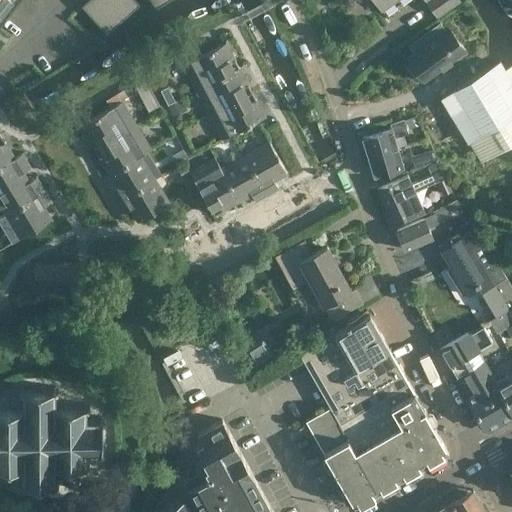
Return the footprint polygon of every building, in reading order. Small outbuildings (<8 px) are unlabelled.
[(0,0),(0,25),(19,0),(0,0)] [(135,0),(87,0),(82,5),(107,33),(139,4),(135,0)] [(374,0),(382,10),(396,0),(426,0),(437,16),(458,0),(374,0)] [(420,76),(423,79),(424,80),(466,50),(449,27),(446,29),(440,21),(408,44),(414,53),(407,58),(410,62),(407,65),(417,78),(420,76)] [(183,65),(196,90),(239,67),(239,66),(233,69),(230,62),(235,59),(226,42),(183,65)] [(511,81),(500,62),(497,64),(463,84),(442,97),(449,109),(468,143),(480,162),(511,142),(511,81)] [(196,90),(201,99),(208,114),(246,94),(243,87),(248,84),(239,67),(196,90)] [(146,80),(136,86),(141,96),(152,91),(146,80)] [(167,86),(160,89),(168,104),(175,100),(167,86)] [(116,93),(106,100),(110,107),(80,125),(91,142),(96,139),(100,146),(137,124),(122,100),(121,101),(116,93)] [(222,139),(227,137),(265,116),(255,98),(250,101),(246,94),(208,114),(222,139)] [(168,104),(167,105),(173,117),(187,109),(181,97),(175,100),(168,104)] [(408,133),(404,119),(390,123),(391,127),(362,136),(368,156),(398,147),(395,137),(408,133)] [(104,153),(99,156),(109,173),(147,151),(141,141),(144,139),(145,138),(137,124),(100,146),(104,153)] [(244,154),(266,194),(278,187),(274,180),(287,173),(269,139),(244,154)] [(0,162),(13,155),(4,141),(0,143),(0,162)] [(398,147),(368,156),(374,176),(404,167),(398,147)] [(182,148),(172,155),(177,164),(187,157),(182,148)] [(415,167),(427,163),(435,160),(432,149),(411,156),(415,167)] [(147,151),(109,173),(117,186),(109,190),(116,201),(156,177),(150,168),(155,165),(147,151)] [(0,191),(21,179),(26,176),(24,171),(31,167),(22,152),(14,157),(13,155),(0,162),(0,191)] [(220,167),(239,200),(252,193),(255,200),(266,194),(244,154),(220,167)] [(411,183),(408,175),(378,188),(385,205),(416,191),(446,177),(438,160),(435,160),(427,163),(432,174),(411,183)] [(204,163),(189,171),(190,171),(197,185),(211,209),(219,204),(222,210),(239,200),(220,167),(217,161),(206,167),(204,163)] [(26,176),(21,179),(0,191),(0,207),(1,207),(6,216),(45,192),(36,176),(29,180),(26,176)] [(138,221),(170,201),(156,177),(116,201),(123,213),(130,208),(138,221)] [(424,209),(416,191),(385,205),(393,222),(424,209)] [(6,216),(12,226),(19,238),(52,219),(44,206),(51,202),(45,192),(6,216)] [(457,199),(447,204),(447,205),(452,216),(462,212),(457,199)] [(434,213),(424,218),(396,230),(404,248),(432,237),(428,228),(439,223),(434,213)] [(458,232),(439,244),(442,248),(440,248),(451,266),(447,268),(455,281),(462,292),(462,294),(475,286),(476,286),(479,285),(496,314),(511,304),(511,287),(484,241),(477,244),(469,231),(460,236),(458,232)] [(305,239),(275,255),(292,287),(307,278),(322,306),(331,320),(359,304),(353,293),(327,245),(312,253),(305,239)] [(491,317),(488,319),(490,321),(496,333),(506,328),(511,338),(511,305),(507,308),(491,317)] [(409,383),(369,313),(299,353),(330,405),(340,423),(409,383)] [(492,341),(489,336),(483,324),(467,333),(466,331),(439,346),(450,365),(492,341)] [(262,338),(244,350),(256,368),(274,356),(262,338)] [(496,379),(479,349),(450,365),(456,376),(461,373),(473,395),(467,398),(485,429),(511,413),(511,410),(494,380),(496,379)] [(511,369),(496,379),(494,380),(511,410),(511,369)] [(448,451),(409,383),(340,423),(330,405),(304,420),(354,505),(448,451)] [(102,454),(101,419),(86,420),(86,407),(55,407),(55,390),(21,390),(21,409),(0,408),(0,467),(14,467),(14,484),(21,484),(21,486),(55,485),(55,484),(68,484),(79,484),(78,467),(86,467),(86,454),(102,454)] [(272,511),(221,419),(197,432),(201,440),(195,444),(206,464),(204,465),(183,476),(181,473),(175,476),(193,511),(272,511)] [(193,511),(175,476),(153,511),(193,511)] [(466,491),(430,511),(486,511),(475,494),(473,490),(472,488),(470,489),(466,491)]
